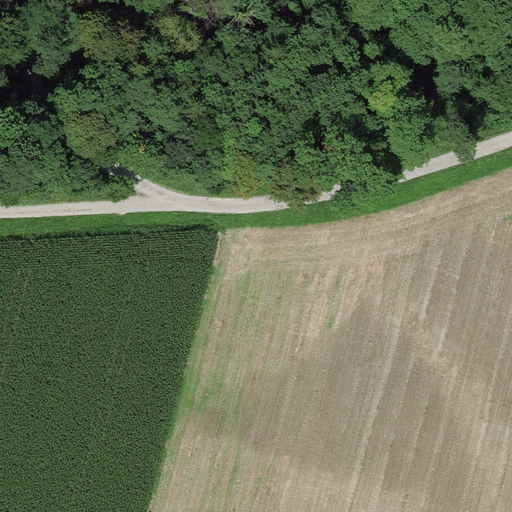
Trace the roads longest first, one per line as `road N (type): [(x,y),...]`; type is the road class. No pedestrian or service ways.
road 1 (track): [(511,138),(332,194),(253,206),(0,212)]
road 2 (track): [(9,0),(34,79),(67,132),(152,189),(152,204)]
